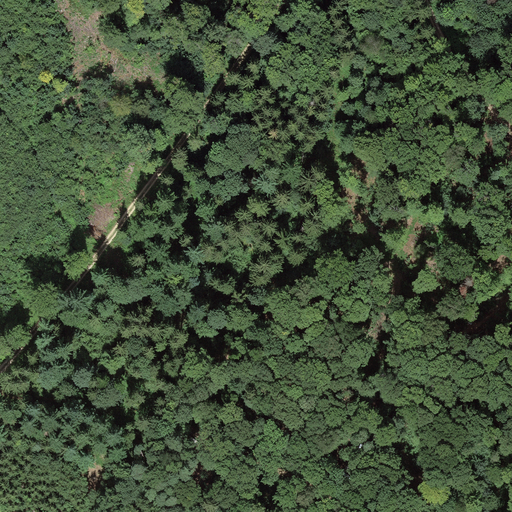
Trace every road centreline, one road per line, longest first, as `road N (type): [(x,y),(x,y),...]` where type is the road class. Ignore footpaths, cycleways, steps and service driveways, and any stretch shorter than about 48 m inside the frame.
road 1 (track): [(0,364),(175,151),(280,0)]
road 2 (track): [(426,0),(511,160)]
road 3 (track): [(462,75),(400,186)]
